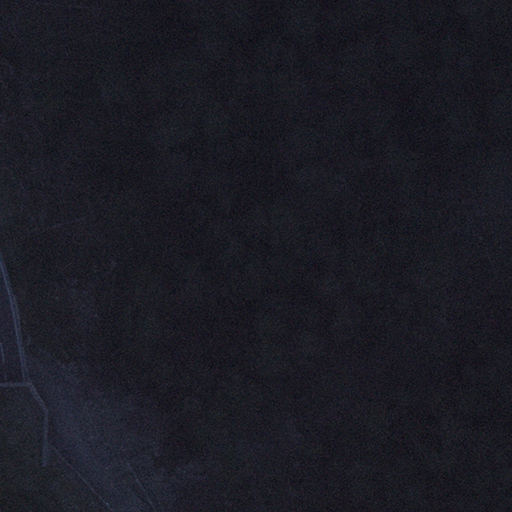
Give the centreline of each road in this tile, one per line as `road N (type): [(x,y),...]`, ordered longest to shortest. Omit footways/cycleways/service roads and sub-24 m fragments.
road 1 (track): [(132,511),(42,398),(0,324)]
road 2 (tertiary): [(0,339),(6,511)]
